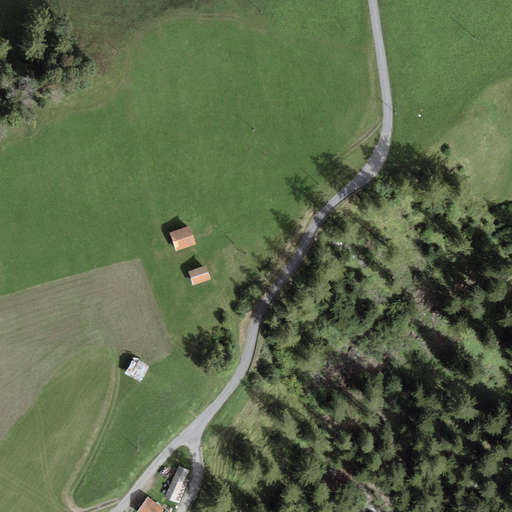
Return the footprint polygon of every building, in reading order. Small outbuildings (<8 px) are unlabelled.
[(190,229),(170,235),(176,254),(196,247),(190,229)] [(206,268),(189,274),(193,286),(210,280),(206,268)] [(148,366),(132,359),(124,374),(140,382),(148,366)] [(189,472),(178,467),(165,498),(176,503),(189,472)] [(160,511),(163,508),(149,498),(138,511),(160,511)]
